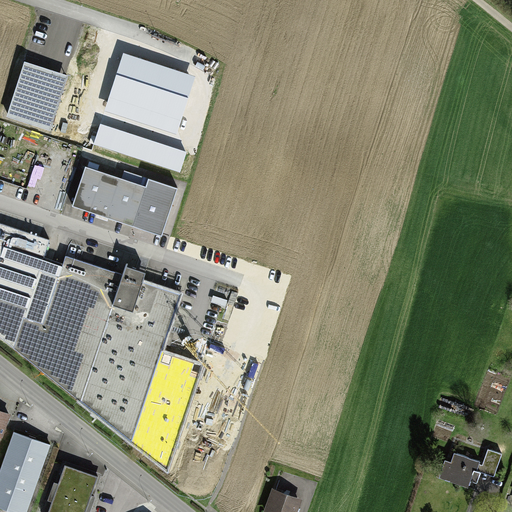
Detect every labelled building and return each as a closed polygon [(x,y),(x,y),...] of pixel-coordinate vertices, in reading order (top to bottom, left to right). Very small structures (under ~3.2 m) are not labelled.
[(124,54),(106,110),(175,132),(193,77),(124,54)] [(66,77),(25,63),(8,115),(49,129),(66,77)] [(185,152),(101,125),(95,143),(179,170),(185,152)] [(146,188),(86,168),(74,206),(161,235),(176,189),(149,180),(146,188)] [(181,298),(0,226),(0,327),(137,431),(181,298)] [(0,408),(0,434),(8,411),(0,408)] [(23,511),(49,445),(12,432),(0,465),(0,505),(17,511),(23,511)] [(444,458),(438,474),(473,487),(480,468),(500,476),(508,455),(487,447),(482,461),(453,450),(449,460),(444,458)] [(90,511),(101,472),(66,463),(53,511),(90,511)] [(296,511),(301,498),(270,489),(263,511),(264,511),(296,511)]
